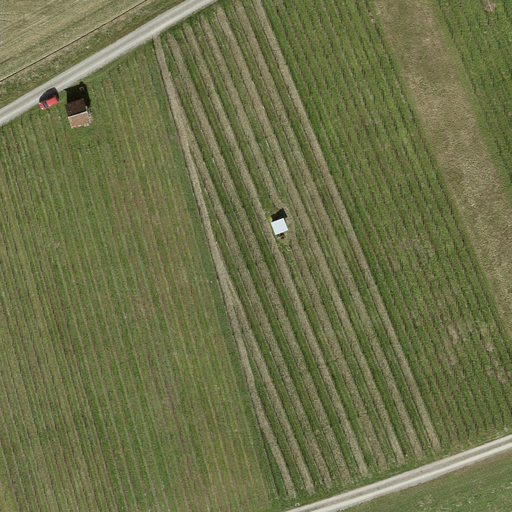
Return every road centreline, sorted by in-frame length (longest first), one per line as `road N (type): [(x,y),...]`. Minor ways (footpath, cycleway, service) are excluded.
road 1 (track): [(0,118),(200,0)]
road 2 (track): [(303,511),(511,440)]
